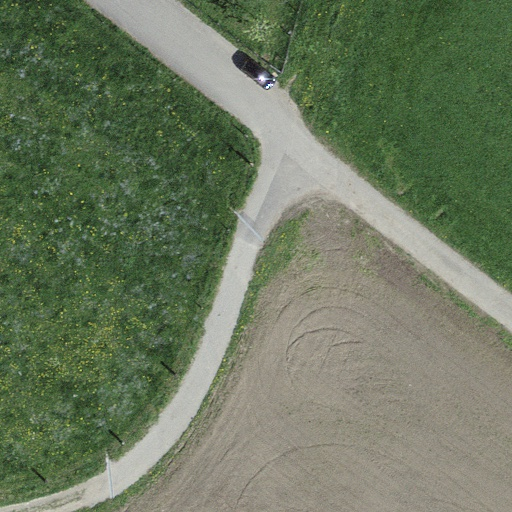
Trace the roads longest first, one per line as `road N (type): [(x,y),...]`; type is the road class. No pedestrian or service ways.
road 1 (unclassified): [(511,317),(285,145),(263,108),(129,0)]
road 2 (track): [(285,145),(210,365),(171,431),(106,484),(36,511)]
